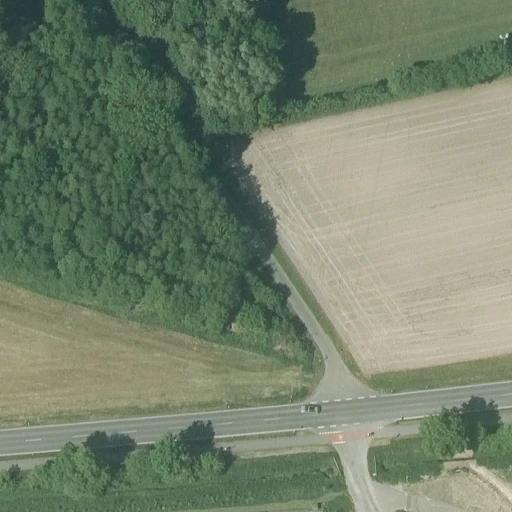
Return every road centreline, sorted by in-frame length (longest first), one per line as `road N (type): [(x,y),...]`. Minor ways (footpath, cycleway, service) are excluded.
road 1 (secondary): [(0,444),(345,415)]
road 2 (secondary): [(345,415),(511,395)]
